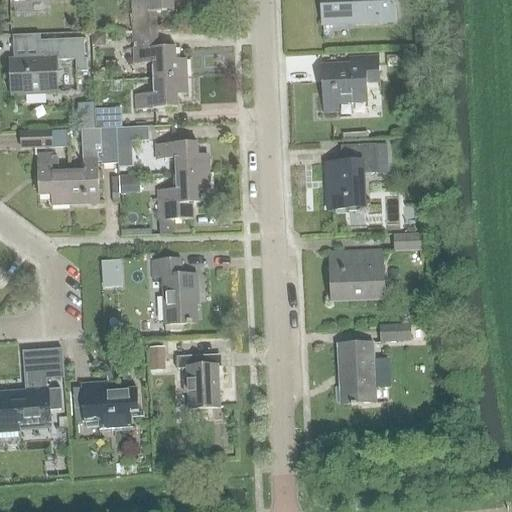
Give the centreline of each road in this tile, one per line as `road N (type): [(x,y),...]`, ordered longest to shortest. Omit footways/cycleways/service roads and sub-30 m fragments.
road 1 (residential): [(285,511),(261,0)]
road 2 (residential): [(0,330),(54,326),(49,260),(0,222)]
